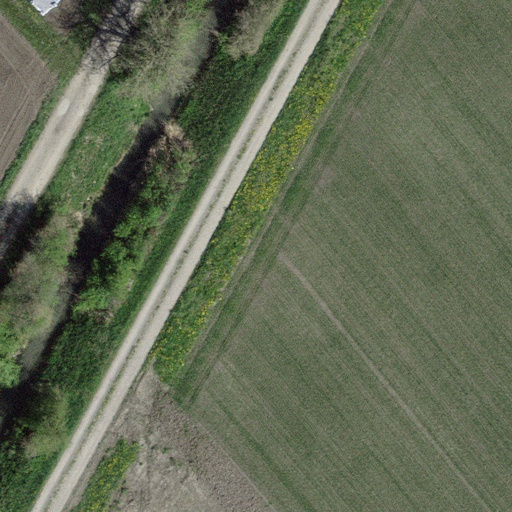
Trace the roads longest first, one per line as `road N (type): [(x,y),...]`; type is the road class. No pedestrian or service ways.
road 1 (track): [(78,511),(365,0)]
road 2 (track): [(0,224),(134,0)]
